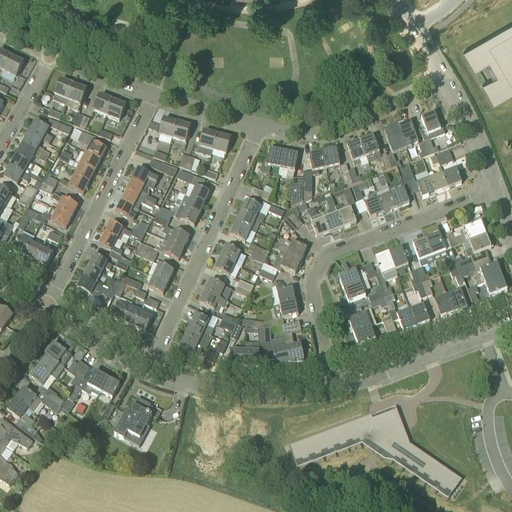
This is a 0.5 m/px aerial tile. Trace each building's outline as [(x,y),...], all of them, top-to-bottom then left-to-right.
[(511,24),(463,52),(475,73),(475,72),(485,66),(489,63),(497,78),(493,80),(483,85),(482,85),(493,105),(511,94),(511,24)] [(0,72),(3,74),(11,58),(0,52),(0,72)] [(23,65),(11,58),(3,74),(16,80),(23,65)] [(54,98),(55,98),(53,103),(65,108),(73,87),(61,82),(54,98)] [(0,93),(6,97),(9,91),(0,86),(0,93)] [(86,92),(73,87),(65,108),(78,113),(80,108),(86,92)] [(106,118),(112,102),(100,97),(93,113),(106,118)] [(125,108),(112,102),(106,118),(119,124),(125,108)] [(50,112),(47,118),(60,123),(62,116),(50,112)] [(428,138),(437,135),(439,139),(445,136),(439,121),(437,122),(434,115),(421,119),(428,138)] [(79,130),(83,119),(78,116),(73,128),(79,130)] [(83,119),(79,130),(85,133),(89,121),(83,119)] [(172,141),(177,125),(163,121),(159,137),(172,141)] [(406,151),(418,146),(419,146),(410,123),(398,128),(406,151)] [(35,124),(29,135),(49,147),(53,140),(46,136),(49,131),(35,124)] [(160,127),(151,124),(149,131),(158,134),(160,127)] [(190,129),(177,125),(172,141),(185,145),(190,129)] [(71,130),(60,126),(57,133),(68,137),(71,130)] [(384,134),(393,156),(406,151),(398,128),(384,134)] [(98,138),(110,143),(113,137),(100,132),(98,138)] [(196,155),(209,159),(216,137),(204,133),(199,148),(198,148),(196,155)] [(22,146),(36,154),(39,149),(42,143),(49,147),(29,135),(22,146)] [(93,145),(96,140),(82,135),(78,143),(88,149),(85,155),(100,163),(106,151),(93,145)] [(216,137),(209,159),(211,159),(212,153),(226,157),(230,141),(216,137)] [(376,163),(381,161),(382,161),(380,157),(373,138),(360,143),(366,159),(373,157),(376,163)] [(429,142),(425,144),(429,157),(439,154),(436,149),(433,150),(430,142),(429,142)] [(346,148),(353,164),(354,168),(361,166),(359,162),(366,159),(360,143),(346,148)] [(420,161),(429,157),(425,144),(424,143),(419,146),(418,146),(421,155),(418,156),(420,161)] [(30,165),(34,158),(36,154),(22,146),(16,157),(30,165)] [(270,169),(280,171),(283,154),(269,151),(267,162),(265,161),(259,173),(269,175),(270,169)] [(322,154),(326,171),(340,168),(336,151),(322,154)] [(70,162),(72,158),(63,153),(61,157),(70,162)] [(155,153),(153,159),(165,164),(167,158),(155,153)] [(453,163),(449,153),(436,158),(439,165),(440,168),(453,163)] [(298,157),(283,154),(280,171),(287,172),(286,179),(293,180),(294,174),(298,157)] [(312,174),(326,171),(322,154),(308,157),(312,174)] [(85,155),(81,162),(79,166),(80,167),(95,175),(100,163),(85,155)] [(386,155),(380,157),(382,161),(381,161),(384,169),(381,170),(383,175),(392,172),(387,158),(386,155)] [(396,164),(393,156),(387,158),(392,172),(401,168),(399,163),(396,164)] [(30,180),(35,183),(37,178),(31,175),(35,168),(30,165),(16,157),(10,169),(30,180)] [(68,166),(70,162),(61,157),(59,162),(68,166)] [(183,157),(179,169),(184,171),(188,158),(183,157)] [(188,158),(184,171),(191,173),(195,160),(188,158)] [(433,167),(439,165),(436,158),(430,160),(433,167)] [(177,172),(152,162),(148,168),(173,180),(177,172)] [(95,175),(80,167),(77,172),(76,171),(73,178),(89,186),(95,175)] [(408,185),(415,183),(409,168),(402,171),(408,185)] [(17,188),(21,181),(27,185),(30,180),(10,169),(3,180),(17,188)] [(158,182),(150,177),(137,170),(131,182),(144,188),(148,181),(156,185),(158,182)] [(354,170),(348,173),(352,187),(360,184),(359,178),(357,179),(354,170)] [(397,173),(401,182),(403,187),(408,185),(402,171),(397,173)] [(442,176),(448,191),(461,186),(456,171),(442,176)] [(203,178),(215,183),(218,177),(205,172),(203,178)] [(190,187),(194,178),(180,173),(176,180),(190,187)] [(348,173),(342,175),(345,184),(342,185),(343,190),(352,187),(348,173)] [(435,196),(448,191),(442,176),(429,181),(435,196)] [(73,178),(69,185),(61,181),(59,185),(67,190),(83,198),(89,186),(73,178)] [(378,180),(381,187),(386,185),(383,178),(378,180)] [(45,185),(55,190),(58,183),(49,179),(45,185)] [(302,194),(302,180),(293,181),(293,183),(290,183),(290,194),(288,194),(288,201),(294,201),(295,207),(302,204),(307,203),(306,195),(302,194)] [(307,203),(312,202),(312,189),(309,189),(309,180),(302,180),(302,194),(306,195),(307,203)] [(422,201),(435,196),(429,181),(416,186),(422,201)] [(141,194),(144,188),(131,182),(126,192),(155,206),(156,202),(148,198),(148,197),(141,194)] [(45,185),(41,186),(38,191),(51,197),(55,190),(45,185)] [(32,203),(37,194),(33,191),(26,188),(21,197),(32,203)] [(352,190),(357,204),(363,202),(358,188),(352,190)] [(195,189),(190,200),(204,206),(209,196),(195,189)] [(252,189),(249,195),(267,203),(270,197),(252,189)] [(0,206),(5,210),(11,198),(0,191),(0,206)] [(343,193),(348,207),(349,208),(355,205),(349,191),(343,193)] [(409,206),(403,191),(390,196),(396,211),(409,206)] [(155,206),(126,192),(120,203),(133,210),(136,204),(143,207),(152,211),(155,206)] [(367,198),(369,204),(364,206),(370,221),(382,216),(375,195),(367,198)] [(375,195),(382,216),(396,211),(390,196),(377,200),(375,195)] [(59,205),(56,212),(72,220),(78,208),(62,200),(61,201),(53,196),(51,201),(59,205)] [(28,210),(32,203),(21,197),(17,204),(28,210)] [(190,200),(185,198),(184,198),(182,203),(177,201),(174,206),(180,209),(199,217),(204,206),(190,200)] [(330,236),(342,231),(330,198),(325,200),(329,211),(322,216),(330,236)] [(350,211),(344,213),(342,209),(339,208),(335,209),(330,198),(342,231),(356,226),(350,211)] [(128,221),(133,224),(139,213),(133,210),(120,203),(115,215),(128,221)] [(240,215),(256,222),(261,224),(264,218),(259,215),(261,210),(253,206),(245,203),(240,215)] [(298,207),(300,213),(308,211),(307,205),(298,207)] [(284,214),(271,208),(268,214),(281,220),(284,214)] [(174,220),(180,222),(194,229),(199,217),(180,209),(177,214),(174,220)] [(292,211),(290,213),(297,220),(299,218),(299,215),(296,209),(292,211)] [(157,219),(169,224),(173,215),(161,210),(157,219)] [(24,217),(30,220),(35,223),(38,216),(28,211),(24,217)] [(65,232),(72,220),(56,212),(52,219),(44,215),(42,219),(50,223),(50,224),(65,232)] [(302,226),(297,220),(290,213),(285,217),(287,219),(287,220),(297,231),(302,226)] [(250,233),(256,222),(240,215),(235,226),(250,233)] [(309,234),(313,232),(317,241),(330,236),(322,216),(310,220),(312,225),(306,227),(309,234)] [(23,233),(30,220),(24,217),(19,226),(17,230),(23,233)] [(166,230),(166,229),(169,224),(157,219),(155,218),(153,224),(162,228),(166,230)] [(283,224),(293,235),(297,231),(287,220),(283,224)] [(0,243),(5,246),(8,240),(12,232),(14,229),(13,229),(0,221),(0,233),(2,235),(0,239),(0,243)] [(135,231),(144,236),(148,228),(145,226),(139,223),(135,231)] [(129,240),(130,237),(131,235),(122,231),(123,231),(110,224),(104,236),(117,242),(120,244),(124,237),(129,240)] [(451,250),(486,237),(481,224),(463,231),(465,236),(454,240),(452,234),(446,237),(447,240),(451,250)] [(250,233),(235,226),(230,238),(237,241),(237,242),(245,245),(250,233)] [(141,243),(144,236),(135,231),(133,230),(131,235),(130,237),(137,241),(141,243)] [(173,233),(169,231),(164,242),(184,252),(189,240),(181,236),(174,232),(173,233)] [(48,238),(47,240),(58,246),(62,240),(50,234),(48,238)] [(276,238),(270,235),(267,241),(274,244),(276,238)] [(42,236),(36,248),(31,245),(24,259),(34,264),(42,250),(47,240),(48,238),(42,236)] [(118,264),(119,264),(128,269),(130,263),(122,258),(120,257),(122,253),(113,249),(117,242),(104,236),(99,247),(111,253),(108,259),(118,264)] [(451,250),(447,240),(441,242),(439,236),(426,241),(432,258),(435,264),(448,259),(446,253),(445,253),(451,251),(451,250)] [(468,244),(471,250),(465,253),(467,260),(469,259),(470,260),(462,263),(461,260),(460,260),(455,262),(458,271),(487,259),(485,253),(491,250),(486,237),(451,250),(451,251),(468,244)] [(24,259),(31,245),(20,239),(16,246),(13,253),(24,259)] [(425,261),(432,258),(426,241),(412,246),(421,269),(428,267),(425,261)] [(161,247),(158,253),(158,254),(170,260),(171,260),(178,263),(184,252),(164,242),(163,242),(160,247),(161,247)] [(271,251),(280,254),(286,257),(301,264),(307,251),(292,244),(292,245),(285,242),(279,242),(278,245),(274,244),(271,251)] [(140,245),(137,251),(156,259),(158,254),(158,253),(154,252),(140,245)] [(268,255),(250,246),(248,252),(253,255),(266,261),(268,255)] [(219,260),(235,267),(240,255),(233,251),(232,252),(225,248),(219,260)] [(42,250),(34,264),(46,270),(49,263),(53,256),(42,250)] [(388,255),(395,272),(408,267),(401,250),(388,255)] [(153,265),(156,259),(137,251),(134,256),(153,265)] [(295,277),(301,264),(286,257),(280,254),(273,270),(263,266),(261,272),(275,278),(277,272),(279,273),(281,270),(295,277)] [(253,255),(250,260),(263,266),(266,261),(253,255)] [(382,278),(395,272),(388,255),(375,260),(382,278)] [(458,271),(455,262),(454,259),(453,257),(447,260),(450,267),(447,268),(449,274),(458,271)] [(87,269),(101,276),(104,271),(109,273),(112,268),(107,265),(93,258),(87,269)] [(473,275),(478,287),(502,278),(497,265),(490,267),(487,259),(458,271),(462,280),(468,278),(467,275),(474,272),(475,274),(473,275)] [(235,267),(219,260),(214,272),(222,275),(221,276),(229,279),(235,267)] [(118,264),(115,269),(125,274),(128,269),(119,264),(118,264)] [(338,278),(343,291),(376,278),(371,265),(364,268),(367,274),(358,277),(355,272),(338,278)] [(340,268),(344,274),(348,272),(344,265),(340,268)] [(158,266),(153,279),(168,286),(173,274),(166,270),(158,266)] [(108,292),(96,286),(101,276),(87,269),(82,280),(107,293),(108,292)] [(421,285),(430,282),(427,276),(424,277),(422,269),(416,271),(421,285)] [(410,282),(412,288),(421,285),(416,271),(410,274),(413,281),(410,282)] [(464,285),(462,280),(458,271),(449,274),(452,280),(454,279),(458,287),(464,285)] [(261,272),(258,277),(272,284),(275,278),(261,272)] [(126,287),(137,292),(139,293),(141,286),(123,278),(120,284),(126,287)] [(376,279),(376,278),(343,291),(348,305),(365,298),(360,285),(376,279)] [(507,292),(502,278),(478,287),(478,288),(484,285),(489,298),(507,292)] [(163,297),(168,286),(153,279),(147,290),(155,294),(163,297)] [(83,294),(87,296),(99,302),(96,307),(102,310),(108,299),(105,298),(107,293),(82,280),(76,291),(83,294)] [(111,289),(106,298),(111,301),(113,297),(119,285),(110,281),(107,287),(111,289)] [(237,289),(250,295),(253,288),(240,282),(237,289)] [(429,289),(432,288),(430,282),(421,285),(427,299),(432,297),(429,289)] [(209,283),(204,295),(227,305),(228,304),(220,301),(225,289),(217,286),(209,283)] [(384,299),(392,296),(390,290),(387,291),(385,283),(379,286),(380,290),(384,299)] [(113,297),(120,300),(126,287),(120,284),(119,285),(113,297)] [(421,285),(412,288),(414,294),(417,293),(420,301),(427,299),(421,285)] [(275,288),(276,293),(279,307),(279,308),(295,304),(292,290),(284,292),(283,287),(275,288)] [(475,296),(478,295),(475,288),(467,292),(472,306),(478,303),(475,296)] [(237,289),(234,294),(248,300),(250,295),(237,289)] [(368,299),(370,305),(384,299),(380,290),(375,293),(376,296),(368,299)] [(134,298),(144,303),(146,296),(139,293),(137,292),(134,298)] [(447,297),(454,315),(467,310),(460,292),(447,297)] [(225,311),(227,305),(204,295),(199,306),(206,309),(206,310),(214,313),(216,307),(225,311)] [(384,299),(387,308),(389,313),(394,311),(395,311),(392,303),(394,302),(392,296),(384,299)] [(441,320),(454,315),(447,297),(434,302),(441,320)] [(384,299),(370,305),(372,311),(380,308),(381,310),(387,308),(384,299)] [(156,312),(159,305),(147,300),(144,307),(156,312)] [(298,318),(295,304),(279,308),(280,314),(274,315),(274,318),(275,322),(273,322),(262,325),(254,323),(254,330),(257,331),(263,331),(269,330),(281,327),(283,327),(282,321),(298,318)] [(111,320),(122,325),(129,310),(117,305),(114,312),(114,313),(111,320)] [(410,312),(416,329),(429,324),(423,307),(410,312)] [(133,330),(139,315),(129,310),(122,325),(133,330)] [(13,320),(2,311),(0,313),(0,333),(1,335),(13,320)] [(410,312),(396,317),(398,322),(403,334),(416,329),(410,312)] [(152,321),(139,315),(133,330),(145,335),(148,328),(152,321)] [(353,335),(370,328),(365,315),(348,322),(353,335)] [(189,328),(211,338),(213,332),(207,328),(209,323),(201,319),(201,320),(194,317),(189,328)] [(238,323),(224,317),(221,323),(235,329),(236,327),(238,323)] [(397,334),(393,324),(392,320),(391,320),(383,324),(388,338),(397,334)] [(221,323),(219,328),(232,335),(235,329),(221,323)] [(286,349),(289,365),(303,363),(300,347),(294,348),(292,336),(301,334),(299,324),(283,327),(281,327),(284,339),(286,349)] [(236,327),(235,329),(232,335),(229,341),(235,343),(242,330),(236,327)] [(184,339),(204,348),(209,337),(211,338),(189,328),(184,339)] [(375,342),(370,328),(353,335),(358,348),(359,351),(364,349),(366,355),(376,351),(373,342),(375,342)] [(200,355),(204,348),(184,339),(179,350),(186,354),(193,357),(195,353),(200,355)] [(286,349),(284,339),(270,342),(271,344),(276,368),(289,365),(286,349)] [(215,353),(219,354),(222,356),(227,345),(220,342),(215,353)] [(46,357),(59,367),(63,370),(71,358),(53,344),(44,356),(46,357)] [(258,353),(259,347),(259,345),(258,345),(245,345),(244,352),(243,369),(258,369),(258,353)] [(219,354),(215,353),(211,351),(206,362),(214,366),(219,354)] [(243,369),(244,352),(230,351),(229,368),(243,369)] [(54,373),(59,367),(46,357),(38,368),(51,378),(55,382),(59,377),(54,373)] [(76,379),(87,368),(79,362),(70,375),(75,379),(76,379)] [(42,389),(51,378),(38,368),(29,380),(42,389)] [(70,385),(76,389),(76,388),(82,380),(89,371),(87,368),(76,379),(75,379),(70,385)] [(82,380),(76,388),(81,392),(90,397),(96,401),(98,398),(108,380),(95,373),(88,385),(82,380)] [(98,398),(100,394),(112,401),(120,387),(108,380),(98,398)] [(81,392),(76,388),(76,389),(68,400),(72,404),(81,392)] [(24,390),(15,402),(28,412),(34,416),(42,404),(24,390)] [(64,405),(56,399),(51,396),(47,401),(60,410),(64,405)] [(60,410),(47,401),(44,406),(49,409),(48,409),(57,416),(61,411),(60,410)] [(74,406),(67,401),(61,409),(68,414),(74,406)] [(151,418),(145,415),(150,407),(137,401),(130,415),(126,414),(118,429),(142,442),(149,429),(146,427),(151,418)] [(15,427),(33,440),(37,436),(37,435),(30,430),(34,424),(24,417),(28,412),(15,402),(6,413),(19,422),(15,427)] [(109,406),(102,419),(107,422),(115,409),(109,406)] [(372,417),(289,448),(297,469),(298,468),(296,463),(302,461),(302,463),(309,461),(310,464),(311,464),(309,458),(315,456),(316,458),(322,456),(323,459),(324,459),(322,454),(328,451),(329,453),(335,451),(336,454),(337,454),(335,449),(341,446),(342,449),(348,446),(349,449),(350,449),(348,444),(354,442),(355,444),(361,441),(363,444),(370,441),(394,461),(395,462),(396,460),(401,464),(402,462),(407,465),(404,469),(405,470),(406,467),(412,471),(413,469),(418,472),(415,477),(416,477),(418,475),(423,479),(425,477),(429,480),(426,484),(427,485),(429,482),(434,486),(436,484),(440,487),(437,492),(438,492),(440,490),(445,494),(447,492),(451,495),(448,499),(448,500),(449,500),(462,481),(409,446),(396,411),(372,420),(371,418),(372,417)] [(0,445),(6,451),(12,443),(28,452),(33,445),(1,421),(0,422),(0,445)] [(85,433),(78,439),(82,444),(89,438),(85,433)] [(37,436),(33,440),(40,445),(42,443),(37,436)] [(0,471),(8,478),(13,471),(5,462),(1,458),(6,451),(0,445),(0,471)] [(46,460),(51,453),(45,449),(40,455),(46,460)] [(9,488),(13,482),(8,478),(0,471),(0,482),(3,484),(9,488)] [(8,478),(13,482),(14,481),(18,483),(20,479),(17,477),(18,476),(13,471),(8,478)]
